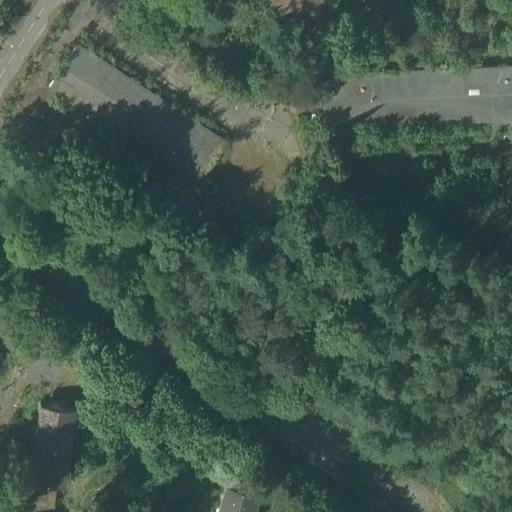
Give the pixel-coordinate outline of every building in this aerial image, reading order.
[(327,2),(324,0),(264,0),(300,32),(310,21),(327,2)] [(422,70),(414,0),(511,0),(511,41),(500,42),(501,53),(511,52),(511,0),(329,0),(327,2),(310,21),(331,41),(347,22),(373,4),(380,0),(401,0),(409,70),(422,70)] [(223,142),(75,45),(48,87),(195,184),(223,142)] [(511,52),(501,53),(475,55),(475,67),(422,70),(409,70),(320,75),(321,112),(310,113),(311,125),(322,124),(322,126),(498,117),(498,128),(509,128),(508,117),(511,116),(511,52)] [(289,228),(256,230),(258,258),(291,256),(289,228)] [(65,482),(74,408),(38,403),(29,477),(65,482)] [(253,511),(259,494),(224,484),(215,511),(253,511)]
